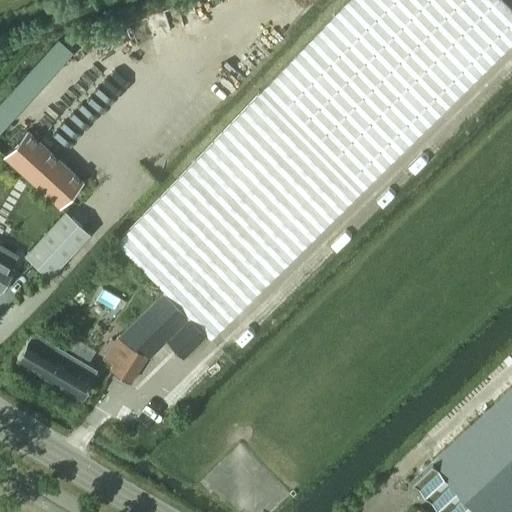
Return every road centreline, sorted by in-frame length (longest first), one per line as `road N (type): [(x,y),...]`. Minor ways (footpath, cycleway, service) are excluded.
road 1 (unknown): [(0,325),(61,262),(141,113),(226,20)]
road 2 (secondary): [(0,426),(143,511)]
